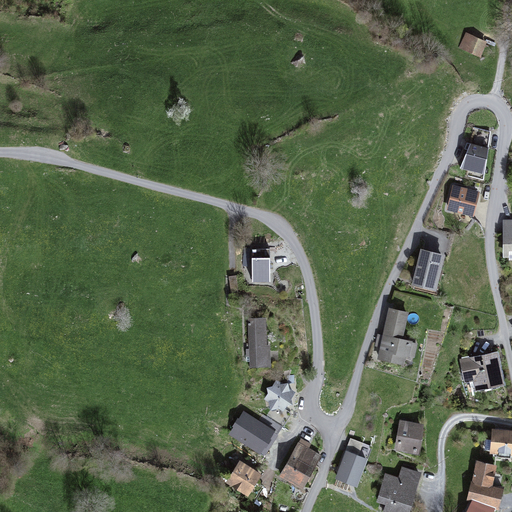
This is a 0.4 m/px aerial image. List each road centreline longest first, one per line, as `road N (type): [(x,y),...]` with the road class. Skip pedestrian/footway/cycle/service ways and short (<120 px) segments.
road 1 (residential): [(339,427),(376,314),(447,162),(461,111),(473,101),(492,102),(507,119),(489,246),(511,362)]
road 2 (residential): [(0,152),(77,165),(274,221),(310,283),(319,366),(313,409),(339,427)]
road 3 (track): [(0,79),(133,63)]
